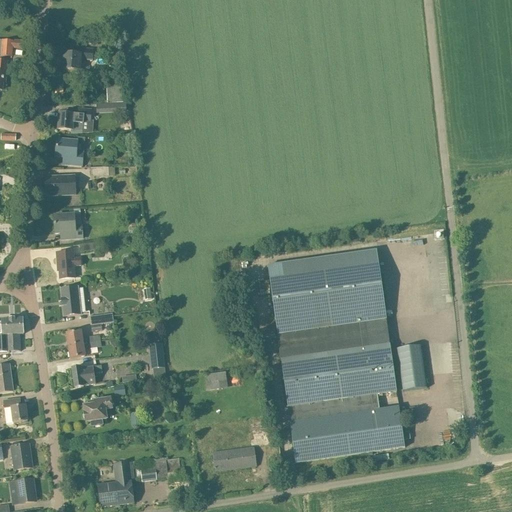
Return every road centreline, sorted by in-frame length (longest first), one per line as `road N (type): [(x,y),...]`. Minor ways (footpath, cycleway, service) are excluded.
road 1 (unclassified): [(476,462),(428,0)]
road 2 (residential): [(162,511),(476,462)]
road 3 (residential): [(60,511),(32,304)]
road 4 (tertiary): [(33,136),(44,0)]
